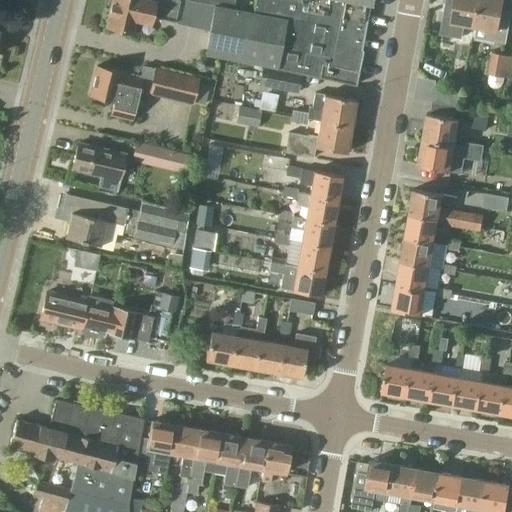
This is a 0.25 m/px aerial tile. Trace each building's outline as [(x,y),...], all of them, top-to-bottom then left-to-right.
[(112,0),(106,27),(133,33),(139,12),(152,15),(151,17),(210,31),(205,53),(205,55),(262,66),(274,68),(285,17),(252,12),(214,5),(197,2),(188,0),(112,0)] [(254,0),(252,12),(285,17),(274,68),(301,74),(355,85),(363,50),(360,49),(369,1),(371,1),(370,0),(254,0)] [(464,24),(474,26),(478,0),(445,0),(440,34),(462,38),(464,24)] [(503,0),(478,0),(474,26),(477,26),(475,38),(506,44),(511,13),(511,11),(507,11),(507,13),(501,12),(503,0)] [(511,77),(511,56),(492,53),(488,74),(511,79),(511,77)] [(192,103),(193,101),(204,104),(209,85),(197,82),(198,79),(143,66),(140,77),(122,72),(122,71),(97,65),(90,94),(114,100),(111,114),(132,119),(139,91),(192,103)] [(262,66),(258,85),(298,94),(301,74),(274,68),(262,66)] [(435,83),(432,100),(458,105),(461,88),(435,83)] [(308,119),(319,121),(352,127),(357,99),(324,93),(324,94),(314,92),(312,107),(310,107),(309,113),(292,109),(290,122),(307,125),(308,119)] [(260,109),(275,112),(278,96),(263,93),(262,100),(261,102),(260,107),(260,109)] [(255,99),(253,106),(260,107),(261,102),(262,100),(255,99)] [(238,105),(235,122),(255,126),(258,108),(238,105)] [(422,138),(455,144),(460,118),(427,112),(422,138)] [(470,127),(486,130),(488,119),(471,116),(470,127)] [(348,151),(352,127),(319,121),(316,137),(288,132),(285,152),(313,158),(315,145),(348,151)] [(466,146),(455,144),(422,138),(418,166),(460,173),(462,157),(481,160),(484,144),(467,141),(466,146)] [(78,143),(72,168),(100,175),(97,187),(117,192),(120,180),(126,154),(78,143)] [(140,144),(137,156),(164,162),(167,151),(140,144)] [(288,166),(286,175),(300,177),(302,169),(288,166)] [(313,170),(309,193),(339,199),(344,175),(313,170)] [(335,223),(339,199),(309,193),(309,195),(297,193),(297,189),(283,187),(281,195),(296,198),(297,205),(306,207),(304,217),(335,223)] [(441,207),(444,193),(414,188),(410,212),(439,217),(450,219),(452,209),(441,207)] [(112,229),(122,231),(128,207),(66,193),(62,210),(71,212),(66,236),(100,244),(105,220),(114,222),(112,229)] [(507,211),(509,197),(485,193),(483,207),(507,211)] [(196,223),(210,225),(213,207),(199,205),(196,223)] [(452,209),(450,219),(450,223),(477,227),(480,214),(452,209)] [(302,229),(300,241),(330,247),(335,223),(304,217),(304,218),(292,216),(292,212),(279,210),(277,219),(291,221),(290,227),(302,229)] [(410,212),(406,236),(435,241),(439,217),(410,212)] [(197,231),(195,248),(206,250),(213,251),(216,233),(197,231)] [(275,234),(274,242),(287,245),(288,245),(289,240),(290,236),(275,234)] [(430,265),(435,241),(406,236),(401,260),(430,265)] [(446,239),(445,243),(444,249),(459,251),(461,242),(446,239)] [(300,241),(296,265),(326,271),(330,247),(300,241)] [(193,248),(189,270),(191,273),(202,275),(206,250),(195,248),(193,248)] [(96,270),(99,254),(93,253),(89,268),(96,270)] [(268,271),(282,273),(284,263),(284,260),(271,257),(268,271)] [(430,265),(401,260),(397,284),(426,289),(430,265)] [(321,295),(326,271),(296,265),(284,263),(282,273),(279,287),(321,295)] [(457,266),(442,263),(441,267),(440,272),(442,273),(456,275),(457,266)] [(154,277),(145,274),(143,283),(152,285),(154,277)] [(426,289),(397,284),(393,307),(422,313),(426,291),(426,289)] [(435,291),(434,295),(451,298),(452,290),(438,287),(436,287),(435,291)] [(47,291),(40,319),(81,329),(84,333),(87,335),(91,337),(95,337),(99,336),(104,334),(105,331),(147,341),(153,316),(112,307),(114,301),(88,295),(87,301),(47,291)] [(241,300),(254,303),(255,293),(243,291),(241,300)] [(164,292),(160,306),(173,309),(177,295),(164,292)] [(291,298),(291,299),(288,310),(312,314),(314,302),(291,298)] [(206,359),(230,364),(235,334),(236,334),(237,328),(240,328),(243,313),(234,311),(231,324),(223,323),(222,331),(211,329),(206,359)] [(249,336),(236,334),(235,334),(230,364),(253,368),(258,338),(259,338),(260,332),(264,333),(266,318),(258,316),(255,330),(250,330),(249,336)] [(280,334),(284,334),(288,335),(291,321),(283,319),(280,334)] [(288,377),(289,375),(301,377),(306,350),(313,351),(315,336),(295,333),(293,344),(283,342),(278,373),(279,373),(279,376),(288,377)] [(440,349),(439,349),(444,350),(446,350),(449,338),(442,337),(440,349)] [(253,368),(278,373),(283,342),(259,338),(258,338),(253,368)] [(408,357),(408,358),(413,359),(418,360),(421,345),(411,343),(408,357)] [(432,362),(432,364),(441,365),(443,350),(434,349),(432,362)] [(458,352),(455,368),(465,369),(467,354),(463,353),(458,352)] [(482,357),(480,372),(489,374),(491,359),(482,357)] [(407,396),(412,366),(388,362),(382,392),(407,396)] [(412,366),(407,396),(430,400),(436,370),(412,366)] [(436,370),(430,400),(454,405),(459,375),(436,370)] [(478,409),(483,379),(459,375),(454,405),(478,409)] [(502,413),(507,383),(483,379),(478,409),(502,413)] [(511,384),(507,383),(502,413),(511,414),(511,384)] [(70,488),(63,511),(126,511),(129,498),(142,419),(56,397),(48,427),(16,419),(10,445),(32,450),(31,455),(54,460),(55,457),(76,462),(70,488)] [(166,475),(170,452),(175,424),(151,420),(142,469),(152,471),(166,475)] [(182,511),(186,492),(192,456),(197,428),(175,424),(170,452),(183,454),(179,476),(181,476),(180,482),(175,481),(169,511),(164,511),(159,511),(158,511),(182,511)] [(203,471),(213,472),(215,460),(220,432),(197,428),(192,456),(186,492),(196,493),(198,484),(201,485),(203,471)] [(223,484),(235,486),(238,473),(239,464),(244,437),(220,432),(215,460),(213,472),(225,475),(223,484)] [(267,441),(244,437),(239,464),(238,473),(235,486),(246,488),(250,466),(262,468),(267,441)] [(291,445),(267,441),(262,468),(260,480),(268,482),(271,470),(286,473),(291,445)] [(377,489),(388,491),(393,463),(371,460),(369,474),(359,472),(353,507),(373,511),(377,489)] [(409,511),(411,504),(412,496),(417,468),(393,463),(388,491),(402,494),(401,503),(400,503),(398,511),(409,511)] [(417,468),(412,496),(434,499),(439,472),(417,468)] [(455,511),(457,503),(462,475),(439,472),(434,499),(435,499),(434,508),(446,510),(445,511),(455,511)] [(481,511),(482,508),(486,480),(462,475),(457,503),(455,511),(481,511)] [(39,511),(41,511),(63,511),(70,488),(37,480),(34,496),(43,498),(39,511)] [(486,480),(482,508),(481,511),(505,511),(510,484),(486,480)] [(129,498),(126,511),(139,511),(142,500),(129,498)] [(278,511),(279,506),(256,502),(254,511),(278,511)]
